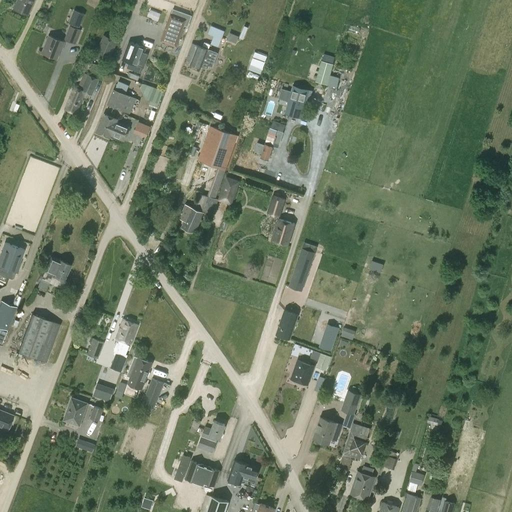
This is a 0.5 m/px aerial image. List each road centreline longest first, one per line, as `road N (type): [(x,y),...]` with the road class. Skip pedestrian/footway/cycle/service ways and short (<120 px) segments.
road 1 (unclassified): [(301,511),(240,387),(119,220)]
road 2 (unclassified): [(0,511),(119,220)]
road 3 (unclassified): [(119,220),(0,52)]
